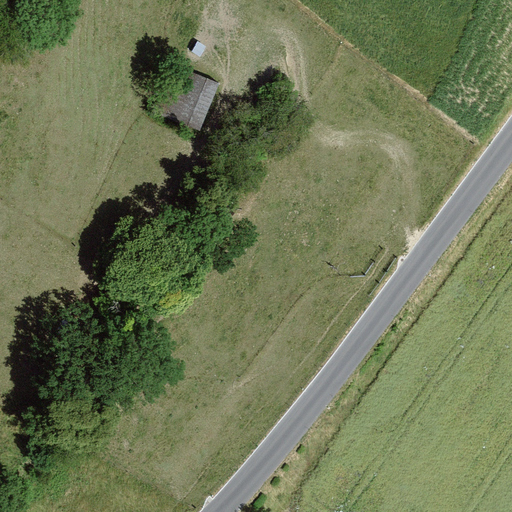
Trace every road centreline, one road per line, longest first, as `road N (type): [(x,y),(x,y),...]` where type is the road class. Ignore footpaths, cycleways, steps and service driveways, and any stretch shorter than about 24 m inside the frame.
road 1 (tertiary): [(511,149),(228,511)]
road 2 (track): [(278,13),(326,90),(316,110),(319,129),(337,139),(398,134),(412,159),(426,259)]
